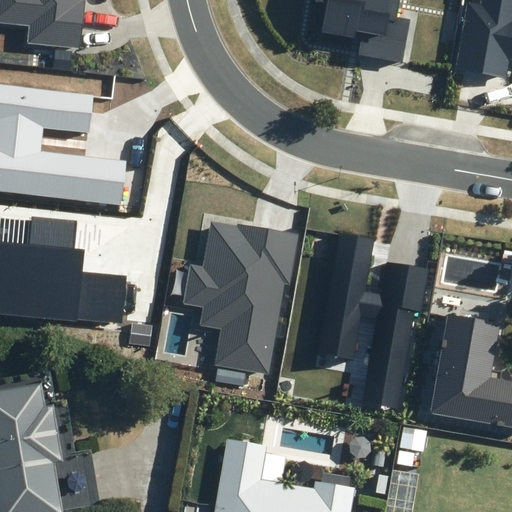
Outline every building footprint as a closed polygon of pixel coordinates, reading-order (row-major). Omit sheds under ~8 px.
[(0,0),(0,20),(32,24),(30,42),(79,48),(85,0),(82,1),(82,0),(0,0)] [(409,20),(396,18),(398,0),(316,0),(314,11),(325,13),(322,32),(355,38),(358,31),(362,32),(358,54),(402,62),(409,20)] [(511,0),(478,0),(478,2),(466,0),(465,0),(453,68),(506,77),(509,59),(511,59),(511,0)] [(361,60),(343,58),(339,84),(358,86),(361,60)] [(88,131),(92,96),(0,85),(0,191),(121,206),(126,162),(39,151),(42,126),(88,131)] [(0,311),(122,322),(126,276),(82,272),(84,249),(75,248),(77,221),(32,217),(30,244),(0,241),(0,311)] [(216,366),(270,375),(285,286),(290,286),(299,234),(237,224),(237,227),(211,222),(203,267),(191,265),(185,303),(204,306),(201,325),(222,328),(216,366)] [(373,239),(339,233),(319,351),(353,357),(360,315),(380,318),(366,400),(397,406),(413,311),(422,312),(430,269),(387,261),(381,295),(364,292),(373,239)] [(511,379),(490,375),(500,325),(448,315),(431,412),(511,426),(511,379)] [(26,383),(0,387),(0,511),(48,511),(93,503),(84,450),(68,453),(59,400),(47,402),(44,386),(27,389),(26,383)] [(352,511),(356,487),(314,480),(312,487),(262,478),(268,445),(227,438),(214,511),(352,511)]
